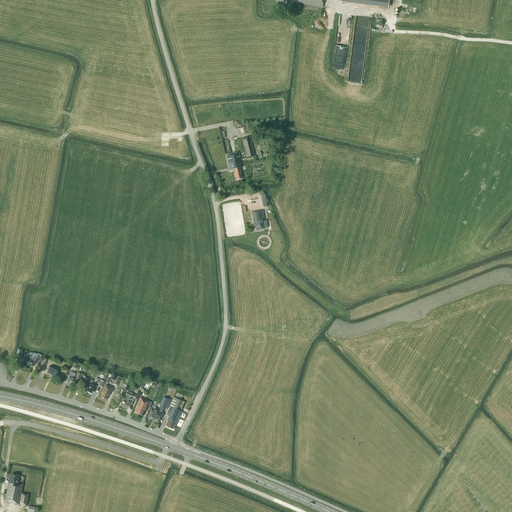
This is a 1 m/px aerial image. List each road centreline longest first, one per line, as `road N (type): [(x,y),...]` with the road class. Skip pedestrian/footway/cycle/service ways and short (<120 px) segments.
road 1 (unclassified): [(176,442),(218,354),(224,292),(211,192),(151,0)]
road 2 (residential): [(176,442),(0,383)]
road 3 (primary): [(172,447),(0,396)]
road 4 (primary): [(331,511),(172,447)]
